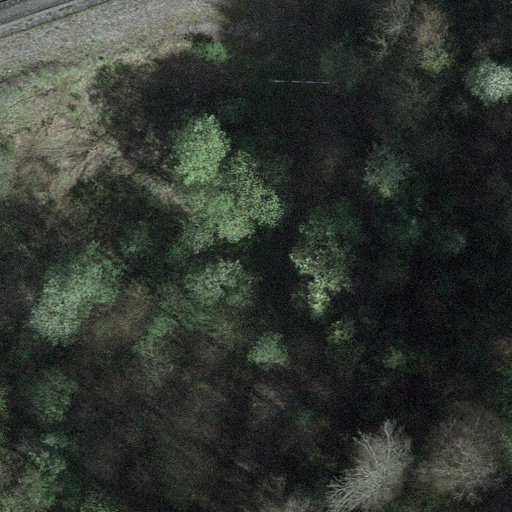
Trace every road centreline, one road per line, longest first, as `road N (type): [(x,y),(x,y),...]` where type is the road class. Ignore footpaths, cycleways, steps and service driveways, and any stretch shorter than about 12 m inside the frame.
road 1 (track): [(318,0),(214,511)]
road 2 (track): [(183,0),(0,61)]
